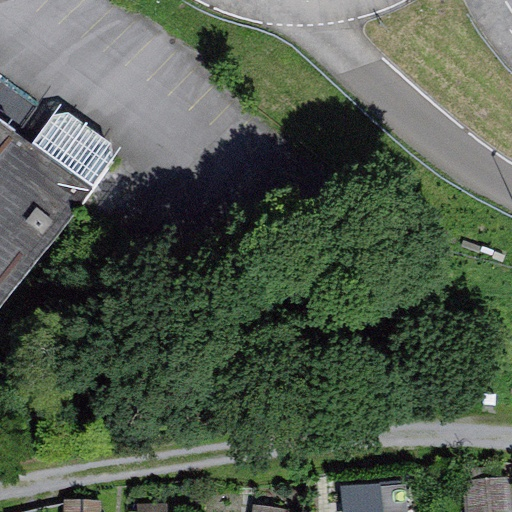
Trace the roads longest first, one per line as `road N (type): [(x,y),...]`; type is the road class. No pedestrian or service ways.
road 1 (track): [(0,486),(457,430),(511,435)]
road 2 (motorway): [(310,0),(444,133),(511,182)]
